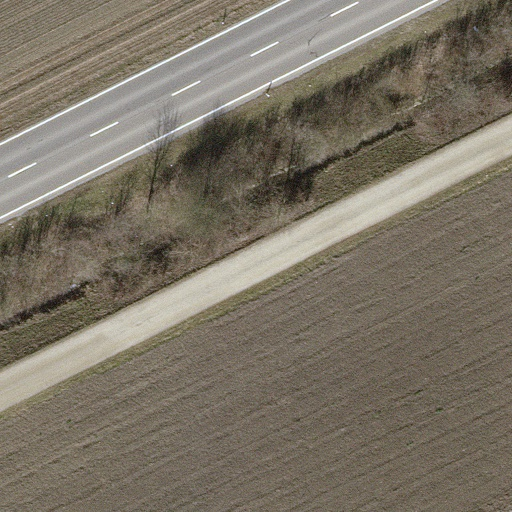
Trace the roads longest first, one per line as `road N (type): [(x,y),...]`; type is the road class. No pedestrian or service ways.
road 1 (track): [(0,398),(511,143)]
road 2 (secondary): [(370,0),(0,185)]
